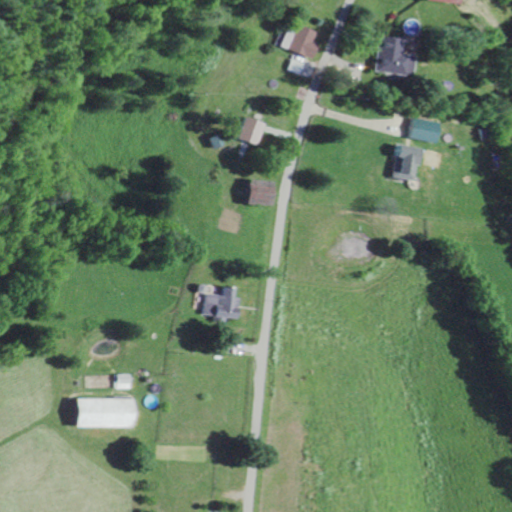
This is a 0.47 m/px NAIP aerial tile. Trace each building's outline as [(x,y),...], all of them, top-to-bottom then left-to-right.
[(313,32),(293,25),(284,50),(308,59),(314,42),(310,40),(313,32)] [(396,39),(372,35),(366,71),(405,77),(408,56),(394,54),(396,39)] [(232,138),(251,146),(260,123),(240,116),(232,138)] [(430,142),(433,122),(405,118),(402,139),(430,142)] [(382,177),(406,181),(412,149),(388,144),(382,177)] [(263,205),(264,181),(239,180),(239,204),(263,205)] [(215,287),(214,296),(199,294),(196,314),(225,318),(230,289),(215,287)] [(64,428),(120,428),(120,399),(64,398),(64,428)]
